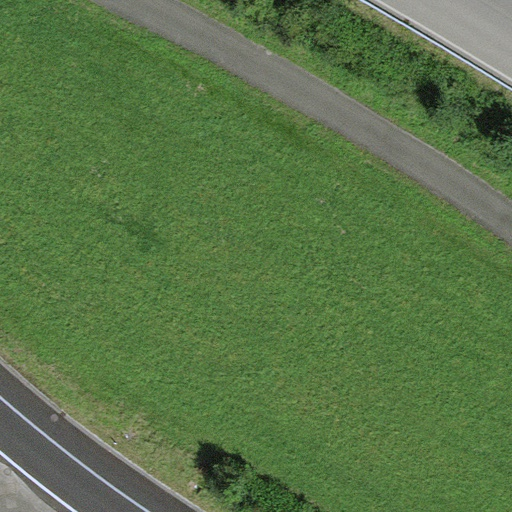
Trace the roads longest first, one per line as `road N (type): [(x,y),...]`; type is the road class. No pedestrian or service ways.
road 1 (track): [(135,0),(263,66),(511,222)]
road 2 (motorway): [(112,511),(0,423)]
